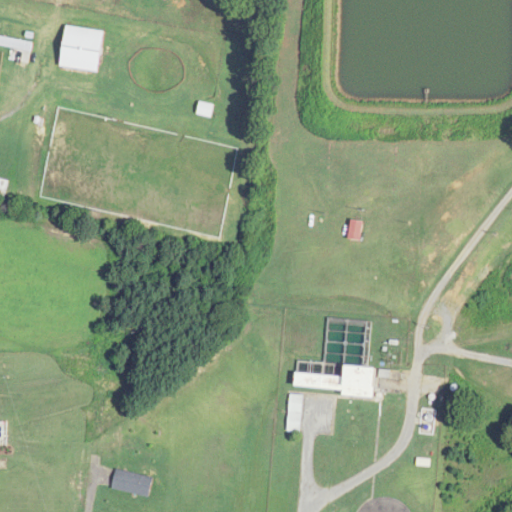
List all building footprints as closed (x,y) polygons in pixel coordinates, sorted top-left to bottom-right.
[(61,67),(99,72),(105,31),(67,25),(61,67)] [(214,105),(201,103),(199,114),(212,117),(214,105)] [(361,240),(363,221),(352,220),(349,239),(361,240)] [(345,390),(344,395),(375,397),(377,369),(345,366),(344,377),(297,373),(296,386),(345,390)] [(302,431),(302,418),(297,418),(297,399),(291,399),(291,431),(302,431)] [(150,498),(155,478),(118,469),(113,488),(150,498)]
